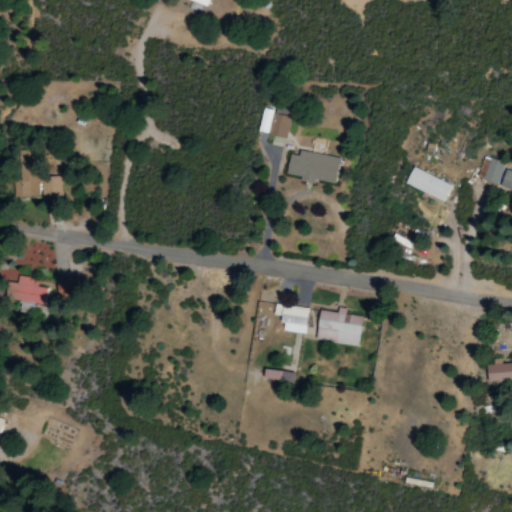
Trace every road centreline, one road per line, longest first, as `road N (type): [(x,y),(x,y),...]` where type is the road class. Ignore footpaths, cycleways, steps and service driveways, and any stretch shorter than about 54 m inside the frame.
road 1 (residential): [(511,302),(0,228)]
road 2 (residential): [(511,136),(368,280)]
